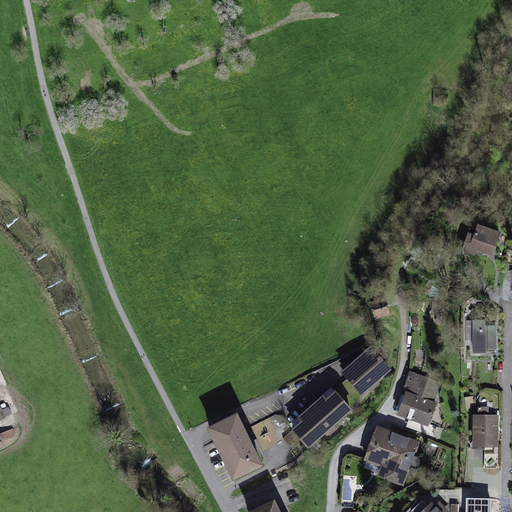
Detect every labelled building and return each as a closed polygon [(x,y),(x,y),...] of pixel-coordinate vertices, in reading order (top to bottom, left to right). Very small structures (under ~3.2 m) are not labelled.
[(500,235),(478,227),(474,237),(468,235),(463,249),(482,256),(484,251),(493,255),(500,235)] [(389,315),(384,300),(372,303),(377,319),(389,315)] [(434,302),(432,315),(444,316),(445,303),(434,302)] [(474,321),(474,352),(486,352),(486,349),(496,349),(496,327),(485,327),(485,321),(474,321)] [(371,349),(344,372),(350,379),(345,384),(355,396),(361,391),(362,393),(370,386),(373,389),(379,384),(376,381),(389,370),(371,349)] [(439,384),(417,376),(410,394),(407,393),(399,414),(428,425),(436,404),(432,403),(439,384)] [(355,396),(345,384),(322,405),(319,402),(305,415),(308,417),(283,439),(293,450),(304,441),(308,446),(326,430),(330,434),(336,429),(332,425),(350,409),(346,404),(355,396)] [(497,416),(476,415),(475,445),(496,446),(497,416)] [(234,477),(260,464),(236,416),(210,428),(234,477)] [(271,418),(253,426),(262,447),(268,444),(269,447),(281,442),(271,418)] [(0,434),(0,437),(2,443),(16,437),(13,429),(0,434)] [(417,443),(382,429),(374,448),(371,447),(367,459),(384,466),(380,475),(403,484),(410,464),(413,466),(416,465),(418,464),(419,462),(419,459),(417,457),(413,456),(417,443)] [(423,467),(425,472),(431,469),(429,464),(423,467)] [(354,504),(355,476),(343,476),(343,504),(354,504)] [(489,511),(490,500),(467,500),(467,504),(467,511),(489,511)] [(278,511),(274,502),(253,511),(278,511)] [(435,507),(431,503),(422,511),(444,511),(446,511),(439,503),(435,507)]
